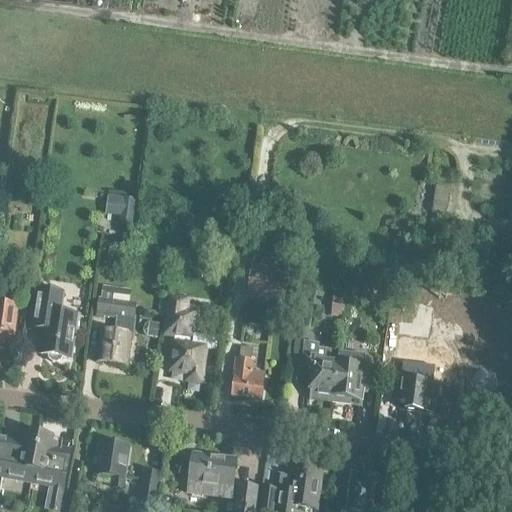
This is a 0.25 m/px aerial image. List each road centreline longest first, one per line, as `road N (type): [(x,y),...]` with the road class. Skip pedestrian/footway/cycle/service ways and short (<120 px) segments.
road 1 (track): [(511,74),(0,0)]
road 2 (unclassified): [(412,511),(409,471),(382,453),(92,412)]
